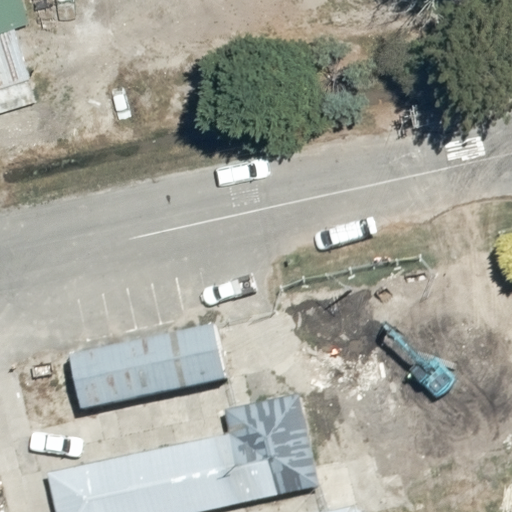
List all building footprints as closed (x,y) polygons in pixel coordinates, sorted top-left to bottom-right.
[(0,0),(0,29),(3,28),(30,20),(24,0),(0,0)] [(237,2),(236,0),(104,0),(112,31),(237,2)] [(0,152),(42,146),(32,79),(0,84),(0,152)] [(511,377),(506,379),(492,319),(472,324),(466,299),(437,306),(443,330),(395,341),(404,380),(365,388),(384,471),(432,460),(426,434),(511,414),(511,377)] [(227,379),(216,324),(18,365),(30,420),(227,379)] [(197,511),(325,484),(305,390),(235,405),(240,428),(49,469),(57,511),(197,511)] [(371,511),(369,501),(320,511),(371,511)]
